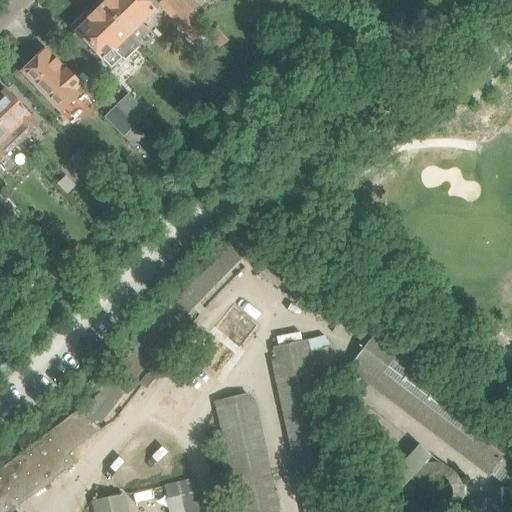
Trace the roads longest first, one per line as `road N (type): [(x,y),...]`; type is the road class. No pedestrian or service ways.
road 1 (track): [(257,291),(55,511)]
road 2 (track): [(288,511),(239,310)]
road 3 (track): [(186,360),(220,511)]
